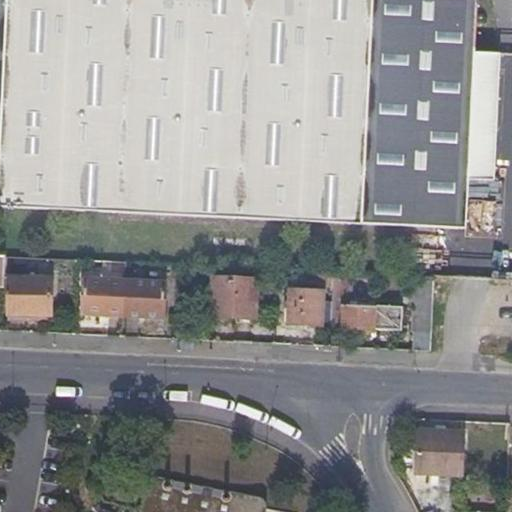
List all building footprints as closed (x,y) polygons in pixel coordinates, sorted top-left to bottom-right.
[(0,0),(0,212),(461,234),(471,0),(0,0)] [(126,261),(112,260),(111,271),(125,271),(126,261)] [(332,271),(310,269),(309,285),(331,287),(332,271)] [(332,271),(331,287),(331,293),(343,293),(345,272),(332,271)] [(432,308),(433,275),(415,274),(414,307),(432,308)] [(48,277),(5,277),(6,315),(48,315),(48,277)] [(212,277),(210,315),(253,316),(255,279),(212,277)] [(82,314),(122,316),(124,280),(84,278),(82,314)] [(124,280),(122,316),(162,318),(164,282),(124,280)] [(290,291),(289,321),(320,323),(321,293),(290,291)] [(373,308),(339,307),(337,327),(400,329),(401,307),(373,305),(373,308)] [(432,316),(432,308),(414,307),(413,315),(432,316)] [(413,330),(431,330),(432,316),(413,315),(413,330)] [(420,432),(419,472),(462,475),(463,434),(420,432)] [(121,505),(120,505),(119,511),(267,511),(268,508),(267,504),(265,501),(260,497),(179,481),(161,477),(155,478),(151,480),(148,483),(143,508),(121,505)]
